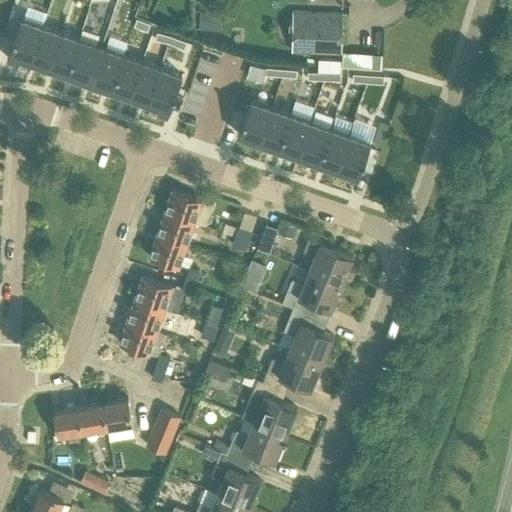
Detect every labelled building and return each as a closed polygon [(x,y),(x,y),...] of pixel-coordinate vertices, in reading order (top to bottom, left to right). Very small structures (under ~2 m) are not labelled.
[(221,12),(200,10),(198,28),(220,30),(221,12)] [(292,52),(340,53),(341,13),(293,12),(292,52)] [(21,18),(7,58),(28,65),(43,25),(21,18)] [(136,19),(134,27),(147,31),(150,24),(136,19)] [(43,25),(28,65),(29,66),(31,61),(48,67),(61,32),(43,25)] [(61,32),(48,67),(66,73),(79,38),(61,32)] [(158,32),(155,39),(168,44),(171,37),(158,32)] [(171,37),(168,44),(184,51),(187,43),(171,37)] [(79,38),(66,73),(85,80),(98,45),(79,38)] [(105,47),(92,83),(111,89),(124,54),(105,47)] [(124,54),(111,89),(130,96),(142,60),(124,54)] [(142,60),(130,96),(147,102),(145,106),(146,107),(160,67),(142,60)] [(319,66),(318,73),(324,73),(341,73),(341,60),(319,60),(319,66)] [(160,67),(146,107),(167,114),(182,74),(160,67)] [(266,68),(265,76),(282,77),(283,69),(266,68)] [(283,69),(282,77),(296,79),(297,71),(283,69)] [(353,72),(353,80),(367,81),(368,73),(353,72)] [(308,73),(308,81),(324,82),(325,74),(308,73)] [(368,73),(367,81),(384,82),(384,74),(368,73)] [(325,74),(324,82),(341,82),(341,74),(325,74)] [(250,99),(238,134),(259,142),(272,106),(250,99)] [(272,106),(259,142),(277,148),(290,112),(272,106)] [(290,112),(277,148),(298,155),(310,120),(290,112)] [(310,120),(298,155),(318,162),(331,127),(310,120)] [(381,148),(389,125),(382,123),(374,145),(381,148)] [(331,127),(318,162),(336,169),(349,133),(331,127)] [(349,133),(336,169),(358,176),(370,141),(349,133)] [(166,212),(194,222),(202,200),(173,190),(166,212)] [(157,236),(186,246),(194,222),(166,212),(157,236)] [(282,222),(278,233),(291,237),(295,227),(282,222)] [(258,248),(268,252),(276,228),(266,224),(258,248)] [(235,237),(247,241),(250,233),(238,228),(235,237)] [(186,246),(157,236),(150,256),(178,267),(186,246)] [(245,249),(247,241),(235,237),(232,245),(245,249)] [(308,270),(340,283),(352,256),(308,238),(302,251),(314,255),(308,270)] [(185,279),(195,283),(200,270),(189,267),(185,279)] [(281,303),(292,307),(304,312),(309,301),(329,309),(340,283),(308,270),(302,284),(291,279),(281,303)] [(135,298),(164,308),(171,286),(143,276),(135,298)] [(191,295),(195,283),(185,279),(181,289),(180,292),(183,292),(191,295)] [(135,298),(127,322),(155,332),(164,308),(135,298)] [(288,349),(321,362),(333,335),(312,327),(316,317),(304,312),(292,307),(282,331),(293,336),(288,349)] [(189,330),(190,319),(175,316),(173,328),(189,330)] [(155,332),(127,322),(120,343),(148,353),(155,332)] [(213,338),(218,327),(204,322),(200,334),(213,338)] [(217,341),(214,349),(224,353),(228,345),(217,341)] [(261,381),(280,388),(286,391),(290,380),(311,388),(321,362),(288,349),(282,363),(270,358),(261,381)] [(162,380),(170,357),(170,356),(160,352),(150,378),(161,382),(162,380)] [(170,357),(162,380),(167,382),(175,359),(170,357)] [(251,421),(285,435),(296,407),(275,399),(280,388),(261,381),(256,379),(246,403),(257,407),(251,421)] [(199,385),(195,395),(217,404),(222,394),(211,389),(199,384),(199,385)] [(104,401),(108,426),(132,422),(128,397),(104,401)] [(77,406),(81,431),(108,426),(104,401),(77,406)] [(81,431),(77,406),(54,409),(58,435),(81,431)] [(148,443),(166,451),(180,415),(162,408),(148,443)] [(285,435),(251,421),(245,435),(235,431),(229,445),(217,440),(213,448),(220,451),(225,453),(244,461),(249,463),(254,452),(274,460),(285,435)] [(222,480),(217,493),(248,506),(259,480),(240,472),(244,461),(225,453),(220,451),(211,475),(222,480)] [(79,482),(91,487),(97,475),(85,469),(79,482)] [(91,487),(103,493),(109,480),(97,475),(91,487)] [(41,488),(29,511),(56,511),(63,499),(41,488)] [(172,511),(245,511),(248,506),(217,493),(210,508),(199,503),(195,511),(188,511),(175,507),(172,511)]
